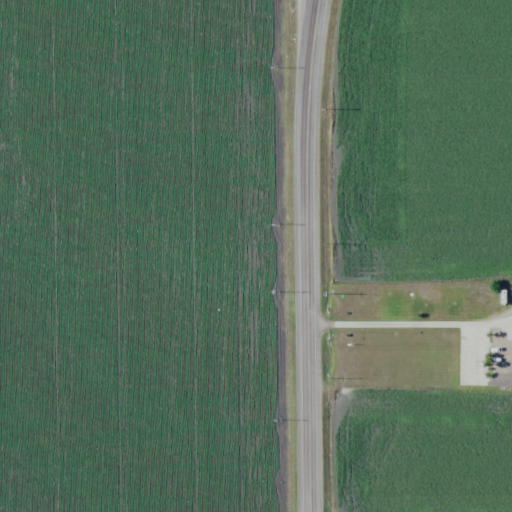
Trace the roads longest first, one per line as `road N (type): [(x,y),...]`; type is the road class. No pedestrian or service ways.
road 1 (secondary): [(311,511),(311,141),(321,0)]
road 2 (residential): [(311,141),(304,0)]
